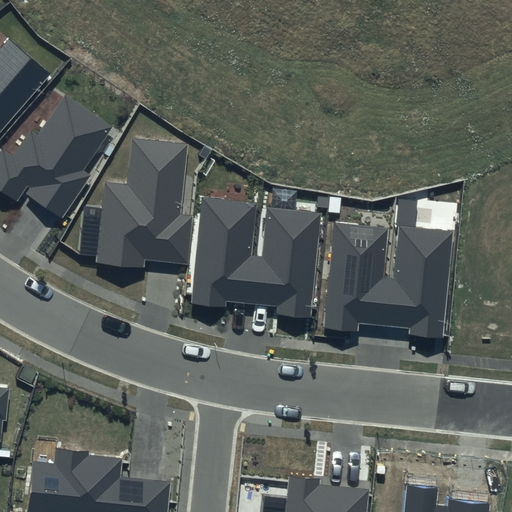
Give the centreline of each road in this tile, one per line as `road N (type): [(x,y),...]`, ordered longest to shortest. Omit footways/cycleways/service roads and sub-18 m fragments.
road 1 (residential): [(219,377),(511,408)]
road 2 (residential): [(0,287),(89,334),(219,377)]
road 3 (residential): [(219,377),(205,511)]
